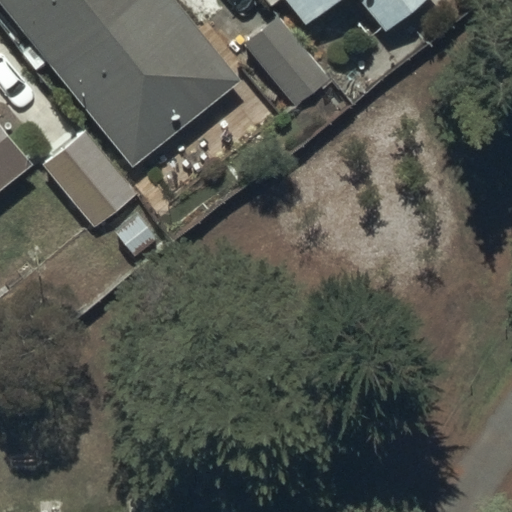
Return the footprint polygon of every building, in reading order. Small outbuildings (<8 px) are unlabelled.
[(13,0),(131,147),(237,64),(187,0),(13,0)] [(329,65),(277,0),(276,0),(243,27),(295,93),(329,65)] [(301,0),(306,5),(312,0),(375,0),(384,11),(398,0),(301,0)] [(0,169),(29,147),(0,109),(0,169)] [(84,117),(42,150),(94,216),(136,183),(84,117)]
